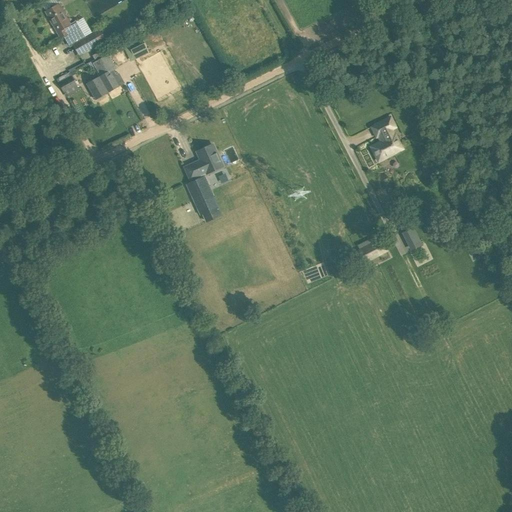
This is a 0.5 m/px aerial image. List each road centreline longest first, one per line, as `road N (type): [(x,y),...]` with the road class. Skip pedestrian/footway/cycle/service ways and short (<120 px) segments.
road 1 (track): [(0,208),(423,0)]
road 2 (track): [(0,241),(114,451)]
